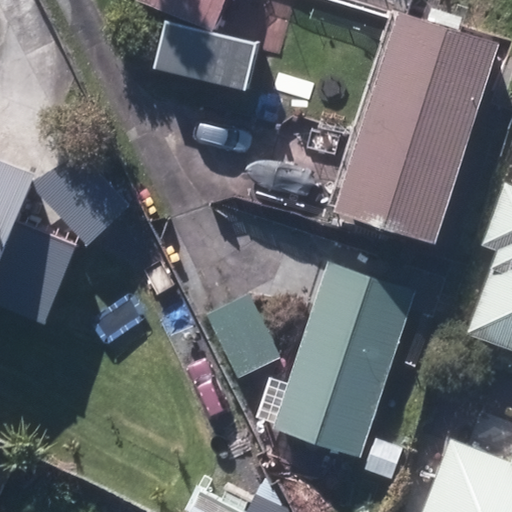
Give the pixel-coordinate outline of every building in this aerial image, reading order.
[(137,0),(137,2),(215,31),(226,0),(137,0)] [(498,44),(393,12),(391,18),(331,213),(436,245),(498,44)] [(256,42),(165,23),(154,71),(246,90),(256,42)] [(83,150),(31,183),(86,246),(129,203),(83,150)] [(0,261),(15,222),(31,183),(34,174),(0,160),(0,261)] [(511,184),(503,181),(480,245),(496,251),(466,335),(511,351),(511,184)] [(74,245),(15,222),(0,261),(0,306),(44,323),(74,245)] [(148,375),(162,402),(217,373),(157,258),(120,278),(166,366),(148,375)] [(415,292),(329,263),(288,384),(274,423),(273,427),(358,456),(415,292)] [(229,304),(208,314),(238,376),(280,356),(250,294),(229,304)] [(274,423),(288,384),(269,378),(256,417),(274,423)] [(511,511),(511,454),(510,460),(450,437),(421,511),(511,511)] [(403,448),(376,438),(365,469),(392,478),(403,448)]
